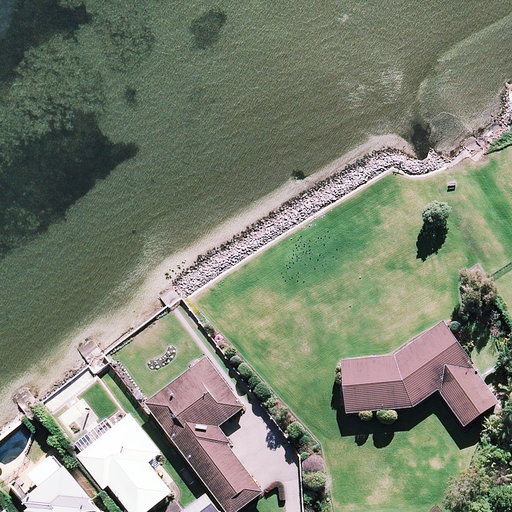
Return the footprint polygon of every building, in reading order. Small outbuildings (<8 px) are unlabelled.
[(476,365),(444,322),(396,357),(344,361),(349,414),(415,408),(439,391),(465,427),(500,403),(474,367),(476,365)] [(233,444),(220,427),(246,408),(209,359),(147,405),(227,511),(239,511),(265,493),(230,446),(233,444)] [(164,454),(132,415),(116,428),(85,454),(80,458),(106,490),(111,487),(131,511),(150,511),(175,492),(152,464),(164,454)] [(85,454),(116,428),(108,419),(77,444),(85,454)] [(42,489),(65,470),(55,457),(32,476),(42,489)] [(105,511),(69,467),(65,470),(42,489),(26,502),(32,510),(29,511),(105,511)] [(219,511),(207,495),(184,511),(219,511)]
